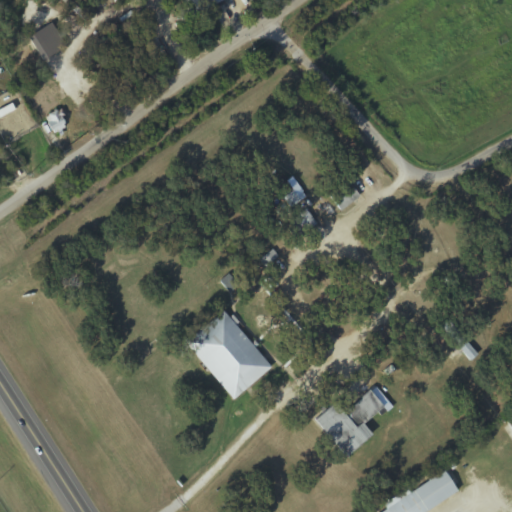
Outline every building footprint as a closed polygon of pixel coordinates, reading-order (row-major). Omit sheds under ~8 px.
[(224,2),(222,0),(185,0),(182,2),(191,18),(224,2)] [(60,112),(43,117),(48,135),(66,130),(60,112)] [(327,199),(341,213),(359,196),(345,182),(327,199)] [(220,283),(229,294),(238,288),(228,276),(220,283)] [(271,370),(223,312),(184,344),(233,402),(271,370)] [(371,437),(361,425),(383,409),(370,392),(341,414),(334,404),(313,420),(342,459),(371,437)] [(386,511),(385,511),(428,511),(457,495),(441,468),(425,478),(427,481),(384,507),(386,511)]
